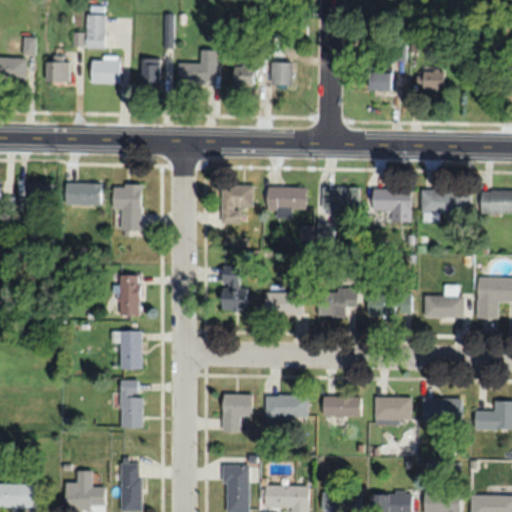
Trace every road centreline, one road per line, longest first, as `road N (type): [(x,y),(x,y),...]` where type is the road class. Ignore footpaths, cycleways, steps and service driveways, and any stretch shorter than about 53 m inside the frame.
road 1 (residential): [(186,143),(182,511)]
road 2 (tertiary): [(330,141),(0,139)]
road 3 (residential): [(511,365),(183,360)]
road 4 (tertiary): [(511,143),(330,141)]
road 5 (residential): [(330,141),(329,0)]
